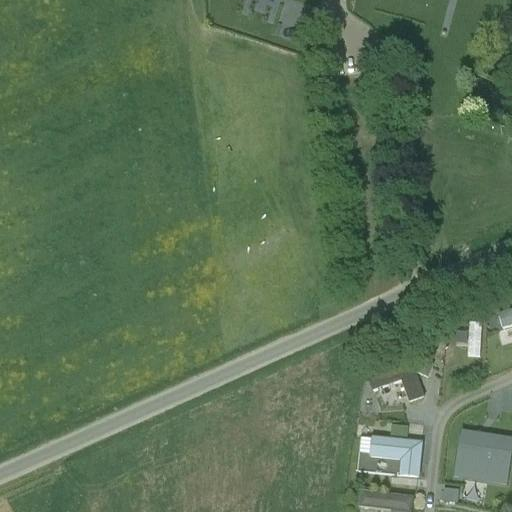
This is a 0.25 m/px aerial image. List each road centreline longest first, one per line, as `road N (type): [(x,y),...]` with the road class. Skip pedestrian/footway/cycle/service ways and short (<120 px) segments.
road 1 (unclassified): [(0,475),(511,246)]
road 2 (unknown): [(369,0),(356,71),(388,301)]
